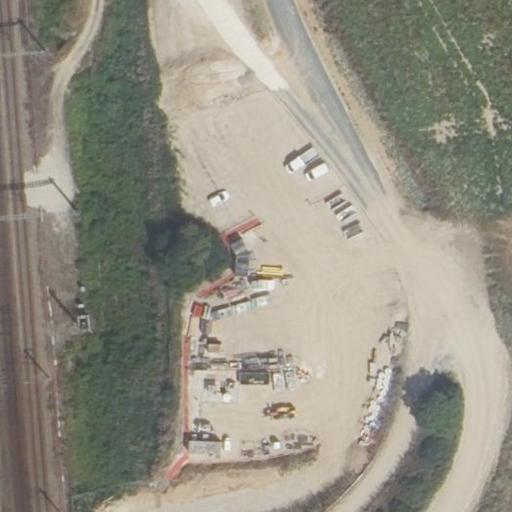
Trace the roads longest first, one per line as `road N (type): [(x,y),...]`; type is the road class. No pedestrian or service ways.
road 1 (track): [(349,511),(376,482),(416,403),(428,293),(402,230),(223,0)]
road 2 (track): [(60,308),(54,88),(97,0)]
road 3 (track): [(415,253),(457,304),(480,379),(477,424),(447,511)]
road 4 (track): [(402,230),(283,0)]
